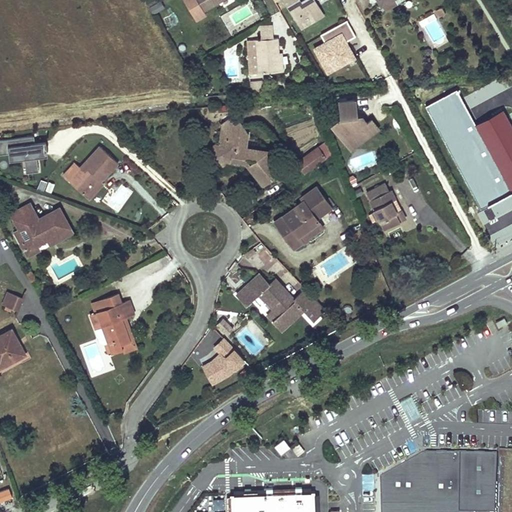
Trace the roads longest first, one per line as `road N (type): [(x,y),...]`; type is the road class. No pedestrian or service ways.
road 1 (primary): [(396,323),(233,408),(163,470),(134,511)]
road 2 (residential): [(36,511),(128,465),(135,411),(199,325),(207,264)]
road 3 (unknown): [(0,241),(128,465)]
road 4 (unknown): [(204,205),(96,129),(72,126),(50,143)]
road 5 (primary): [(511,257),(396,323)]
road 6 (residential): [(207,264),(224,256),(233,238),(222,212),(194,207),(174,237)]
road 7 (primary): [(396,323),(437,317),(511,278)]
